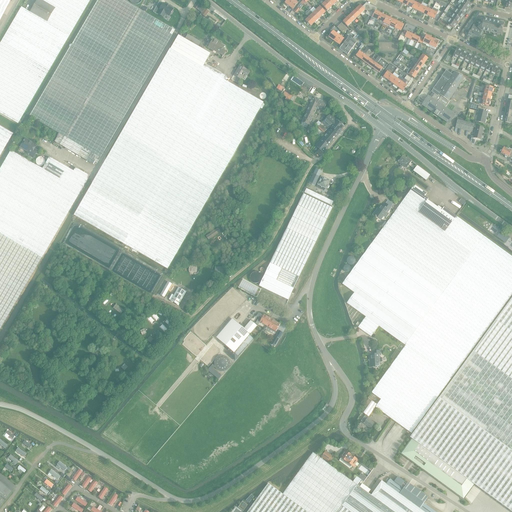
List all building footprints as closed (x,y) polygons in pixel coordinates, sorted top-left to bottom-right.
[(41,0),(55,8),(47,23),(30,12),(22,7),(0,44),(0,113),(18,124),(53,64),(78,21),(90,0),(41,0)] [(0,0),(0,19),(8,4),(10,0),(0,0)] [(30,117),(60,134),(101,158),(175,30),(124,1),(124,0),(97,0),(95,5),(72,45),(71,45),(30,117)] [(41,0),(36,0),(30,12),(47,23),(55,8),(41,0)] [(294,0),(289,6),(293,9),(298,3),(294,0)] [(410,0),(407,6),(413,8),(416,2),(410,0)] [(465,0),(463,0),(461,4),(467,9),(471,4),(465,0)] [(159,2),(153,12),(157,15),(158,14),(163,17),(165,14),(169,16),(170,14),(171,15),(173,12),(172,11),(173,9),(169,7),(170,7),(167,5),(166,5),(163,3),(163,4),(159,2)] [(325,2),(321,5),(327,11),(329,8),(330,9),(332,8),(331,7),(330,7),(325,2)] [(413,8),(418,11),(421,5),(416,2),(413,8)] [(365,14),(372,17),(375,11),(377,8),(366,3),(362,7),(365,10),(364,10),(367,11),(365,14)] [(199,4),(196,8),(201,12),(204,8),(199,4)] [(461,4),(457,9),(464,14),(467,9),(461,4)] [(360,5),(356,9),(360,14),(364,10),(365,10),(362,7),(360,5)] [(418,11),(423,14),(426,8),(421,5),(418,11)] [(320,7),(316,10),(320,14),(322,16),(322,17),(323,15),(325,12),(320,6),(320,7)] [(313,7),(310,11),(312,13),(312,14),(313,14),(318,19),(318,20),(319,21),(320,19),(319,18),(320,18),(322,16),(320,14),(316,10),(313,7)] [(423,14),(429,16),(432,10),(426,8),(423,14)] [(356,9),(351,13),(356,18),(360,14),(356,9)] [(457,9),(454,14),(460,18),(464,14),(457,9)] [(437,13),(432,10),(429,16),(434,19),(437,13)] [(310,11),(305,15),(308,16),(309,17),(314,23),(315,24),(316,23),(316,22),(318,20),(318,19),(313,14),(312,14),(312,13),(310,11)] [(372,17),(378,20),(381,13),(375,11),(372,17)] [(351,13),(347,18),(351,22),(356,18),(351,13)] [(378,20),(383,23),(386,16),(381,13),(378,20)] [(454,14),(450,19),(457,23),(460,18),(454,14)] [(383,23),(389,25),(392,19),(386,16),(383,23)] [(309,17),(305,21),(308,23),(307,24),(308,25),(310,27),(314,23),(309,17)] [(347,27),(351,22),(347,18),(343,22),(347,27)] [(501,35),(504,23),(484,18),(479,19),(478,26),(473,25),(471,31),(470,30),(467,36),(466,40),(469,41),(471,38),(480,42),(483,36),(481,36),(484,31),(501,35)] [(389,25),(395,28),(398,22),(392,19),(389,25)] [(453,28),(457,23),(450,19),(447,24),(453,28)] [(404,25),(398,22),(395,28),(401,31),(404,25)] [(341,23),(339,25),(345,31),(347,29),(341,23)] [(343,33),(345,31),(339,25),(337,27),(343,33)] [(405,37),(411,40),(413,35),(407,32),(404,30),(403,32),(406,34),(405,37)] [(328,37),(334,41),(338,35),(340,32),(338,31),(336,34),(333,31),(328,37)] [(344,39),(338,35),(334,41),(339,45),(344,39)] [(346,40),(339,49),(343,52),(347,47),(350,43),(349,42),(351,38),(347,35),(344,39),(346,40)] [(418,42),(419,42),(420,38),(413,35),(411,40),(409,45),(412,46),(414,41),(418,43),(418,42)] [(428,47),(429,47),(428,47),(432,38),(426,35),(424,38),(423,40),(421,39),(420,38),(419,42),(422,43),(423,42),(427,44),(426,46),(428,47)] [(173,45),(204,63),(210,54),(179,36),(173,45)] [(347,47),(343,52),(347,55),(357,42),(355,41),(352,39),(351,38),(349,42),(350,43),(347,47)] [(439,42),(432,38),(428,47),(429,47),(435,50),(439,42)] [(223,55),(225,51),(222,49),(224,46),(219,44),(220,43),(213,39),(207,47),(213,51),(213,50),(223,55)] [(88,194),(75,216),(123,244),(219,77),(221,74),(222,73),(204,63),(173,45),(135,111),(134,111),(98,175),(87,194),(88,194)] [(356,56),(361,60),(369,50),(367,48),(362,54),(359,51),(356,56)] [(453,56),(459,58),(462,51),(456,48),(453,56)] [(361,60),(367,64),(372,58),(369,56),(370,55),(369,54),(371,51),(369,50),(361,60)] [(459,58),(464,61),(467,53),(462,51),(459,58)] [(464,61),(469,63),(473,56),(467,53),(464,61)] [(422,55),(419,59),(424,63),(428,58),(422,55)] [(469,63),(475,66),(478,58),(473,56),(469,63)] [(367,64),(373,68),(378,62),(379,60),(381,58),(378,57),(376,60),(375,60),(372,58),(367,64)] [(475,66),(480,68),(483,61),(478,58),(475,66)] [(419,59),(416,64),(421,68),(424,63),(419,59)] [(480,68),(485,71),(489,63),(483,61),(480,68)] [(384,67),(378,62),(373,68),(379,73),(382,68),(384,67)] [(410,68),(412,69),(418,73),(421,68),(416,64),(414,63),(410,68)] [(485,71),(491,73),(494,66),(489,63),(485,71)] [(389,64),(381,76),(383,77),(388,80),(392,75),(387,71),(389,68),(391,66),(389,64)] [(250,72),(239,66),(234,75),(238,77),(235,82),(238,84),(244,74),(247,76),(250,72)] [(500,68),(494,66),(491,73),(496,76),(500,68)] [(414,78),(418,73),(412,69),(409,74),(414,78)] [(448,100),(463,78),(455,72),(454,72),(452,71),(450,73),(446,70),(431,92),(435,95),(432,99),(428,96),(422,105),(449,123),(455,115),(445,108),(450,101),(448,100)] [(392,75),(388,80),(393,84),(397,78),(399,76),(394,73),(392,75)] [(219,77),(123,244),(168,269),(204,207),(238,148),(264,103),(224,80),(226,77),(221,74),(219,77)] [(407,75),(404,79),(407,81),(405,84),(407,86),(408,87),(412,81),(413,80),(407,75)] [(397,78),(393,84),(398,87),(402,82),(403,80),(404,80),(399,76),(397,78)] [(402,82),(398,87),(403,91),(405,88),(407,86),(405,84),(407,81),(404,79),(404,80),(403,80),(402,82)] [(468,99),(471,100),(473,92),(474,90),(475,88),(477,81),(474,80),(468,99)] [(309,92),(311,88),(304,83),(303,85),(302,86),(309,92)] [(314,97),(310,106),(317,109),(320,110),(323,112),(327,103),(320,100),(314,97)] [(488,106),(490,99),(483,98),(481,104),(488,106)] [(301,125),(306,128),(308,122),(310,123),(317,109),(310,106),(301,125)] [(484,123),(487,112),(478,110),(478,114),(476,113),(476,115),(477,115),(476,121),(478,122),(484,123)] [(328,116),(323,122),(326,125),(328,127),(329,128),(329,127),(330,128),(331,127),(336,121),(332,118),(329,115),(328,116)] [(476,128),(473,138),(480,139),(483,128),(478,126),(478,125),(475,124),(474,124),(457,119),(455,128),(472,132),(473,127),(476,128)] [(332,128),(316,146),(319,149),(316,153),(320,156),(338,134),(339,134),(341,131),(343,128),(344,126),(341,124),(337,120),(336,121),(331,127),(332,128)] [(0,153),(12,133),(0,126),(0,153)] [(96,166),(101,158),(60,134),(55,142),(96,166)] [(33,158),(37,151),(34,149),(36,146),(30,142),(25,138),(20,147),(28,152),(27,154),(33,158)] [(511,159),(511,156),(511,148),(511,149),(509,148),(508,149),(504,147),(502,150),(501,150),(500,152),(501,152),(501,153),(505,155),(505,156),(507,157),(508,157),(511,159)] [(50,242),(80,191),(42,169),(10,150),(6,159),(0,168),(0,328),(20,294),(50,242)] [(402,168),(403,166),(406,168),(411,161),(403,155),(398,162),(401,164),(400,165),(401,166),(400,167),(402,168)] [(49,157),(42,169),(80,191),(89,176),(75,168),(73,171),(49,157)] [(426,180),(430,175),(417,166),(413,171),(426,180)] [(315,185),(320,175),(322,171),(316,169),(309,183),(315,185)] [(321,177),(320,179),(317,184),(316,187),(321,190),(322,187),(325,188),(326,188),(327,188),(328,186),(327,185),(329,181),(321,177)] [(383,228),(342,284),(354,293),(347,303),(366,317),(358,327),(358,328),(364,332),(366,333),(371,337),(379,326),(405,345),(406,346),(395,361),(378,384),(372,392),(381,398),(377,405),(375,408),(391,418),(393,420),(396,422),(412,433),(447,384),(503,306),(510,297),(511,294),(511,256),(456,216),(445,232),(418,213),(427,200),(428,199),(425,196),(427,194),(414,185),(386,223),(383,228)] [(304,193),(320,200),(332,206),(334,202),(320,195),(306,189),(304,193)] [(303,194),(270,263),(299,277),(309,257),(320,234),(332,208),(320,202),(303,194)] [(427,200),(418,213),(445,232),(456,216),(443,207),(441,210),(427,200)] [(388,210),(390,207),(385,203),(383,206),(381,205),(377,210),(376,210),(373,214),(380,220),(388,210)] [(510,237),(501,231),(499,233),(497,237),(506,243),(508,239),(510,237)] [(288,300),(299,277),(270,263),(259,286),(280,296),(288,300)] [(259,277),(259,275),(258,274),(257,273),(257,272),(256,271),(253,271),(252,271),(251,271),(250,272),(249,273),(248,274),(248,275),(248,276),(248,278),(249,279),(249,280),(250,281),(251,282),(253,282),(254,282),(255,282),(256,282),(257,281),(258,280),(258,279),(259,277)] [(243,280),(239,287),(255,295),(259,288),(243,280)] [(164,297),(172,284),(167,281),(159,295),(164,297)] [(179,306),(187,293),(178,288),(171,301),(174,303),(179,306)] [(511,297),(410,437),(412,439),(474,484),(511,511),(511,297)] [(260,322),(266,326),(270,319),(264,315),(262,318),(260,322)] [(271,319),(270,319),(266,326),(271,329),(269,332),(274,335),(280,325),(275,322),(275,320),(273,319),(271,319)] [(257,326),(251,321),(244,329),(234,320),(217,339),(229,349),(226,353),(235,361),(254,339),(249,335),(257,326)] [(275,336),(271,344),(276,346),(280,339),(275,336)] [(396,349),(390,357),(394,360),(400,352),(396,349)] [(381,358),(379,358),(379,354),(381,353),(380,350),(373,351),(374,354),(371,354),(371,361),(370,361),(370,367),(380,366),(379,363),(381,363),(382,362),(382,358),(381,358)] [(213,365),(208,371),(218,380),(221,376),(213,369),(215,367),(214,366),(213,365)] [(375,408),(377,405),(368,399),(361,412),(366,415),(361,422),(371,429),(374,423),(368,418),(375,408)] [(412,439),(401,454),(463,499),(474,484),(412,439)] [(29,448),(32,445),(25,440),(23,443),(29,448)] [(15,451),(22,457),(26,453),(19,447),(15,451)] [(341,455),(339,457),(345,460),(343,462),(351,468),(352,466),(354,467),(359,461),(344,450),(343,452),(344,452),(341,455)] [(325,451),(321,456),(328,461),(332,456),(325,451)] [(268,484),(247,511),(424,511),(386,484),(382,481),(380,483),(371,495),(368,493),(370,490),(362,484),(360,487),(358,486),(361,481),(362,481),(358,478),(357,477),(354,481),(353,482),(350,480),(320,458),(312,453),(282,494),(268,484)] [(12,463),(16,465),(19,459),(10,454),(8,457),(14,460),(12,463)] [(61,470),(64,473),(69,465),(66,463),(61,470)] [(58,480),(61,476),(52,469),(49,474),(58,480)] [(81,472),(81,471),(81,470),(80,470),(79,470),(72,479),(75,481),(82,472),(81,472)] [(91,479),(91,478),(90,478),(89,477),(88,477),(82,486),(85,488),(89,482),(91,479)] [(390,479),(386,484),(424,511),(435,511),(424,503),(428,498),(408,484),(407,485),(406,484),(398,478),(394,483),(390,479)] [(0,506),(12,492),(0,481),(0,506)] [(97,483),(96,482),(95,481),(94,481),(87,490),(91,492),(97,483)] [(71,487),(71,486),(70,485),(69,485),(68,484),(61,493),(65,496),(72,487),(71,487)] [(107,490),(107,489),(106,488),(105,488),(104,488),(98,497),(101,499),(108,490),(107,490)] [(41,501),(44,497),(37,492),(34,495),(41,501)] [(117,496),(117,495),(116,495),(116,494),(115,494),(114,494),(108,504),(112,506),(118,496),(117,496)] [(53,504),(53,505),(54,506),(55,506),(56,507),(63,498),(60,495),(53,504)] [(78,498),(77,498),(76,499),(76,500),(76,501),(85,507),(87,503),(78,497),(78,498)] [(28,504),(37,509),(39,507),(30,501),(28,504)] [(243,511),(248,505),(247,505),(242,501),(243,501),(242,501),(238,508),(238,507),(243,511)] [(74,504),(73,504),(73,505),(72,506),(72,507),(80,511),(82,511),(84,509),(74,503),(74,504)]
